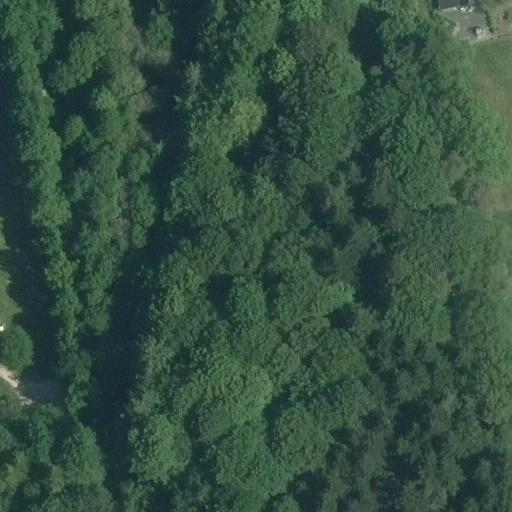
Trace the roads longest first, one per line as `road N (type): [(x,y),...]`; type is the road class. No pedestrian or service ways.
road 1 (unclassified): [(289,0),(203,438),(183,472),(85,511)]
road 2 (unclassified): [(19,0),(109,479)]
